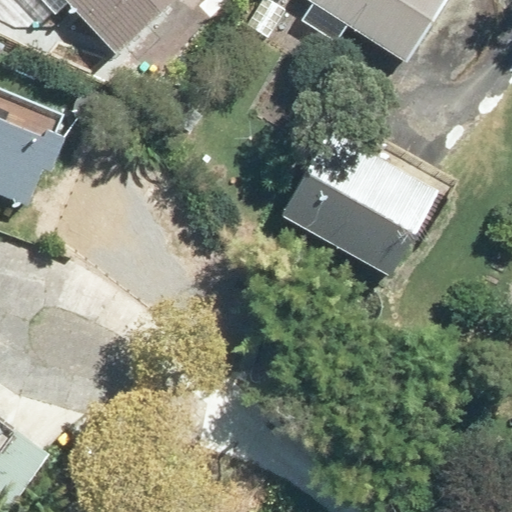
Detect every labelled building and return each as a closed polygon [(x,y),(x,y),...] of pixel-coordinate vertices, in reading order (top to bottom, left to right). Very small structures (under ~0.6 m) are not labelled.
[(53,0),(62,9),(71,0),(78,0),(122,45),(169,0),(53,0)] [(329,0),(413,50),(443,0),(329,0)] [(183,98),(171,117),(191,129),(203,110),(183,98)] [(0,111),(0,181),(36,197),(49,163),(57,162),(70,130),(54,122),(49,132),(0,111)] [(337,118),(288,207),(397,266),(445,176),(337,118)]
